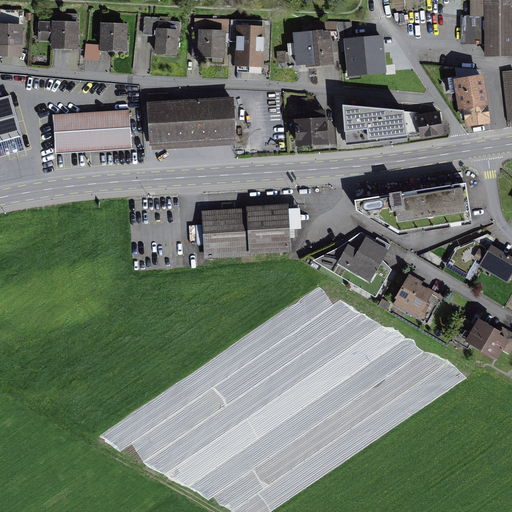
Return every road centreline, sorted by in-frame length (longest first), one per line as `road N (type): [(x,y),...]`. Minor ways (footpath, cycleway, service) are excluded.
road 1 (residential): [(0,68),(439,101),(461,151)]
road 2 (primary): [(0,198),(461,151)]
road 3 (residential): [(405,257),(511,319)]
